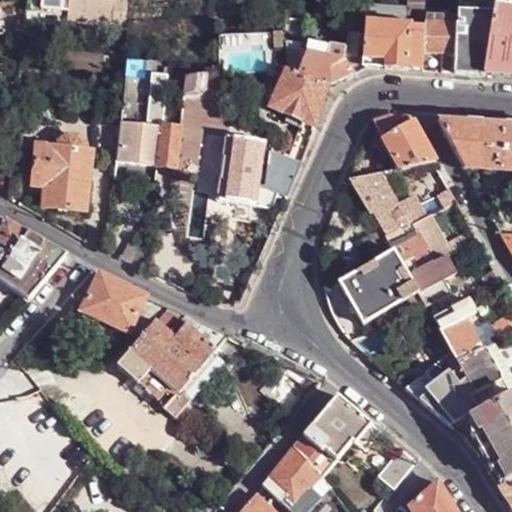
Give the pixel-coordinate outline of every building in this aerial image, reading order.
[(26,0),(26,12),(34,12),(60,13),(61,0),(26,0)] [(64,0),(62,25),(130,29),(129,22),(127,0),(64,0)] [(410,0),(409,20),(415,23),(415,26),(425,26),(425,23),(426,15),(426,0),(410,0)] [(511,1),(500,0),(497,0),(496,11),(511,13),(511,1)] [(511,13),(496,11),(495,14),(493,26),(488,60),(486,76),(511,77),(511,13)] [(24,21),(33,22),(34,12),(26,12),(24,21)] [(495,14),(459,12),(459,17),(458,25),(493,26),(495,14)] [(426,15),(425,23),(458,25),(459,17),(426,15)] [(458,25),(425,23),(425,26),(425,27),(424,55),(444,55),(455,56),(458,25)] [(364,60),(386,62),(387,25),(366,24),(364,60)] [(385,69),(408,71),(411,27),(411,26),(387,25),(386,62),(385,69)] [(493,26),(458,25),(455,56),(455,59),(488,60),(493,26)] [(425,27),(411,27),(408,71),(424,72),(424,55),(425,27)] [(309,42),(307,54),(328,59),(330,47),(309,42)] [(355,75),(345,62),(344,62),(328,59),(307,54),(301,71),(332,86),(355,75)] [(442,73),(454,74),(455,59),(455,56),(444,55),(442,73)] [(327,88),(289,71),(289,69),(271,108),(303,121),(315,127),(327,88)] [(186,77),(184,98),(202,98),(206,93),(208,75),(186,77)] [(148,126),(119,124),(115,163),(118,164),(158,167),(162,127),(167,78),(152,76),(148,126)] [(315,127),(303,121),(298,136),(310,141),(315,127)] [(390,121),(376,127),(383,142),(413,125),(411,122),(390,121)] [(511,129),(438,124),(465,172),(511,174),(511,129)] [(413,125),(383,142),(401,173),(424,168),(435,164),(413,125)] [(158,167),(177,169),(182,129),(180,129),(162,127),(158,167)] [(217,202),(257,207),(266,142),(226,136),(217,202)] [(85,214),(91,154),(83,153),(83,145),(77,139),(67,138),(58,144),(57,150),(36,149),(33,179),(46,179),(45,189),(43,209),(85,214)] [(272,147),(270,153),(282,157),(284,152),(272,147)] [(288,198),(302,164),(282,157),(270,153),(265,189),(288,198)] [(158,167),(118,164),(117,176),(157,180),(158,167)] [(381,178),(352,186),(373,217),(400,212),(381,178)] [(45,189),(46,179),(33,179),(33,188),(45,189)] [(449,190),(437,197),(446,211),(458,205),(449,190)] [(412,205),(400,212),(408,229),(413,228),(423,223),(412,205)] [(400,212),(373,217),(382,233),(385,239),(408,229),(400,212)] [(0,287),(28,303),(67,258),(0,219),(0,287)] [(429,226),(416,233),(434,266),(447,258),(443,249),(429,226)] [(382,233),(369,240),(381,261),(394,254),(390,247),(385,239),(382,233)] [(408,278),(434,266),(416,233),(390,247),(394,254),(408,278)] [(478,243),(473,233),(443,249),(447,258),(472,245),(478,243)] [(511,239),(503,239),(511,255),(511,239)] [(121,261),(147,273),(149,253),(131,243),(121,261)] [(478,243),(472,245),(476,252),(481,249),(478,243)] [(174,264),(182,271),(190,261),(183,254),(174,264)] [(381,261),(340,285),(364,328),(419,296),(408,278),(394,254),(381,261)] [(434,266),(408,278),(419,296),(427,309),(428,311),(433,322),(458,309),(444,283),(457,276),(447,258),(434,266)] [(496,274),(484,280),(490,292),(494,289),(502,285),(496,274)] [(147,297),(100,275),(83,312),(130,332),(132,332),(147,297)] [(502,285),(494,289),(500,300),(508,295),(502,285)] [(215,351),(229,335),(147,297),(132,332),(143,337),(167,309),(215,351)] [(476,316),(469,303),(458,309),(433,322),(440,335),(466,321),(476,316)] [(119,365),(166,406),(174,397),(175,398),(215,351),(167,309),(143,337),(119,365)] [(511,315),(492,327),(501,343),(511,336),(511,315)] [(466,321),(440,335),(451,356),(457,367),(483,353),(466,321)] [(511,376),(495,346),(484,352),(502,386),(508,397),(511,394),(511,376)] [(483,353),(457,367),(474,399),(475,400),(502,386),(484,352),(483,353)] [(451,356),(406,390),(450,428),(480,411),(475,400),(474,399),(457,367),(451,356)] [(508,397),(502,386),(475,400),(480,411),(508,397)] [(499,490),(505,487),(467,421),(511,396),(511,394),(508,397),(480,411),(450,428),(465,440),(473,450),(499,490)] [(511,396),(467,421),(505,487),(511,483),(511,396)] [(166,406),(176,415),(184,406),(175,398),(174,397),(166,406)] [(337,397),(303,438),(322,453),(324,451),(326,454),(336,462),(351,443),(355,447),(372,426),(337,397)] [(381,434),(372,426),(355,447),(365,454),(381,434)] [(303,438),(294,450),(309,468),(322,453),(303,438)] [(294,450),(263,487),(288,511),(309,488),(317,478),(312,471),(309,468),(294,450)] [(322,453),(309,468),(312,471),(326,454),(324,451),(322,453)] [(416,463),(400,451),(381,474),(397,487),(416,463)] [(321,481),(336,462),(326,454),(312,471),(317,478),(321,481)] [(511,483),(505,487),(499,490),(511,510),(511,483)] [(453,511),(436,485),(408,510),(409,511),(453,511)] [(309,511),(321,498),(309,488),(288,511),(309,511)] [(269,511),(254,496),(240,511),(269,511)]
